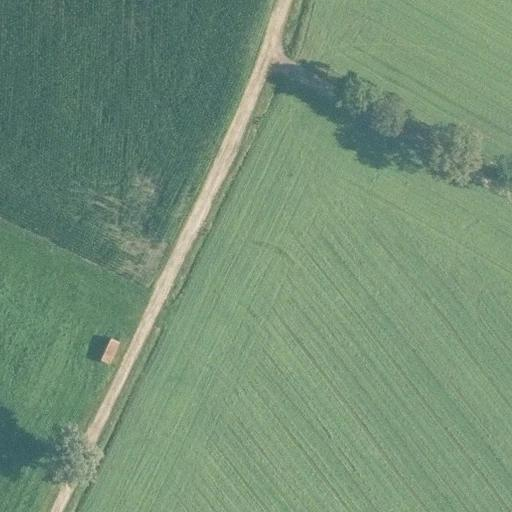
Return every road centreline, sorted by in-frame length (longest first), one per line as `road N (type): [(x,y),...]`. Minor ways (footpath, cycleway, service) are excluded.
road 1 (track): [(57,511),(270,67)]
road 2 (track): [(270,67),(511,202)]
